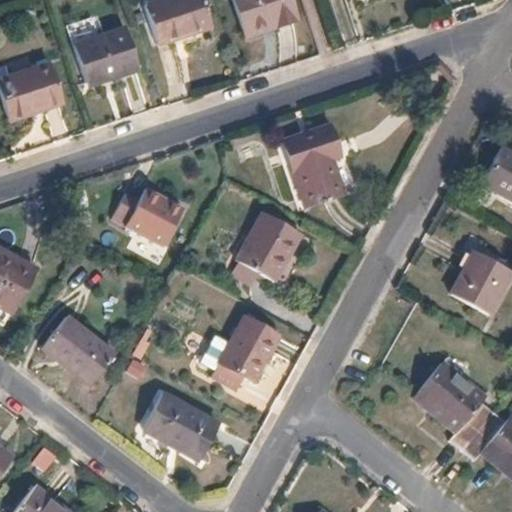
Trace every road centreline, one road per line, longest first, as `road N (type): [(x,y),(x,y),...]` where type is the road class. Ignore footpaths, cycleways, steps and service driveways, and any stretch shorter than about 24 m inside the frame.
road 1 (residential): [(511,26),(0,191)]
road 2 (residential): [(308,401),(486,77)]
road 3 (residential): [(178,511),(0,371)]
road 4 (residential): [(435,511),(308,401)]
road 5 (residential): [(246,511),(308,401)]
